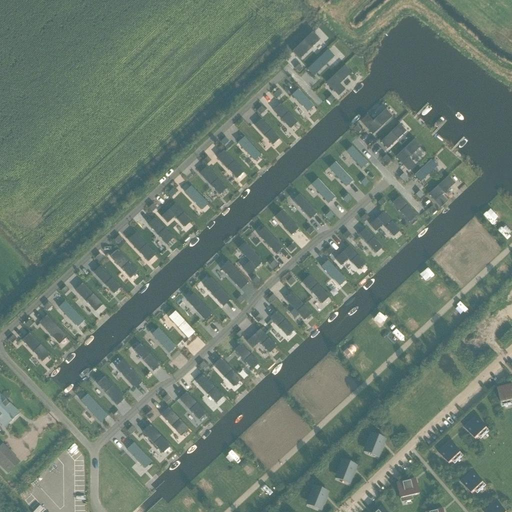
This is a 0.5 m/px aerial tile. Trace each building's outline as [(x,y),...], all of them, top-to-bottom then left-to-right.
[(498,211),(487,221),(495,229),(506,219),(498,211)] [(503,229),(498,233),(505,242),(510,238),(503,229)] [(497,320),(493,316),(482,327),(491,336),(499,330),(501,332),(506,327),(506,326),(506,325),(506,324),(500,317),(497,320)] [(451,369),(456,364),(448,357),(436,369),(447,381),(455,373),(451,369)] [(511,400),(511,384),(497,388),(501,403),(511,400)] [(0,422),(5,427),(11,422),(12,422),(13,421),(12,421),(18,415),(0,396),(0,422)] [(391,407),(397,420),(412,414),(406,400),(391,407)] [(476,417),(464,428),(475,440),(487,429),(476,417)] [(377,458),(385,439),(384,439),(384,440),(372,435),(372,434),(371,434),(365,449),(366,450),(366,449),(378,454),(377,457),(377,458)] [(20,441),(10,451),(15,456),(25,445),(20,441)] [(344,453),(355,464),(367,452),(357,441),(344,453)] [(449,465),(461,454),(450,442),(438,453),(449,465)] [(19,463),(2,446),(0,447),(0,464),(9,473),(19,463)] [(349,484),(356,466),(355,466),(343,462),(343,461),(336,476),(337,476),(337,475),(350,480),(348,484),(349,484)] [(461,482),(472,494),(484,483),(473,471),(461,482)] [(415,480),(396,485),(399,500),(402,499),(402,500),(410,498),(410,497),(419,495),(415,480)] [(320,510),(328,492),(327,492),(327,493),(315,488),(315,487),(314,487),(308,502),(309,502),(321,507),(320,510)] [(506,511),(496,502),(486,511),(506,511)]
